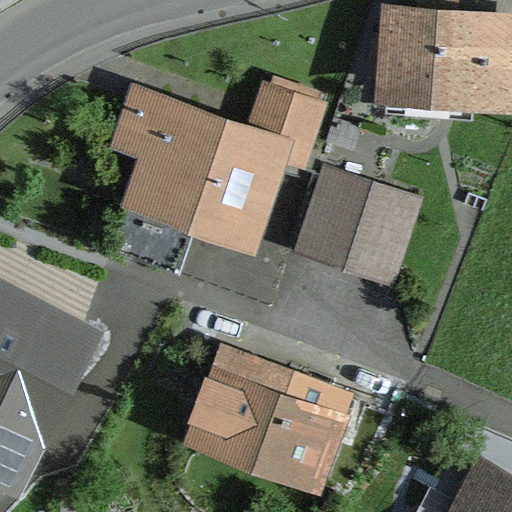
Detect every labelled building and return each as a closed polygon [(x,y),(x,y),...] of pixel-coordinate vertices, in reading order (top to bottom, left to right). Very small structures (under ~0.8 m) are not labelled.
[(511,48),(511,23),(391,14),(386,86),(508,95),(511,48)] [(134,184),(112,248),(164,266),(185,205),(248,226),(276,145),(299,153),(315,106),(268,89),(251,137),(137,98),(123,138),(154,148),(141,187),(134,184)] [(325,172),(302,241),(391,271),(415,203),(325,172)] [(0,455),(16,463),(83,330),(0,287),(0,455)] [(213,372),(194,421),(298,462),(326,387),(246,357),(237,381),(213,372)] [(470,511),(511,511),(511,483),(481,466),(459,506),(470,511)]
